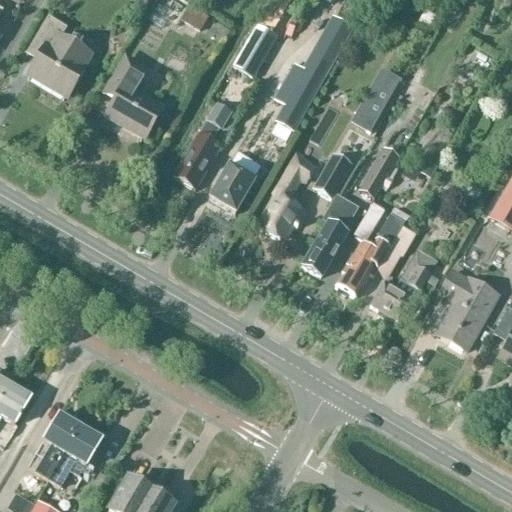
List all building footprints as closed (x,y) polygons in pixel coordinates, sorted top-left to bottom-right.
[(282,22),(293,4),(295,0),(270,0),(267,6),(269,7),(257,29),(232,71),(253,83),(286,26),(282,22)] [(189,10),(182,22),(200,32),(207,20),(189,10)] [(424,15),(418,27),(429,32),(435,21),(424,15)] [(65,100),(91,57),(62,40),(67,32),(48,20),(32,48),(44,56),(30,79),(65,100)] [(284,110),(274,126),(294,138),(354,32),(332,20),(303,72),(294,68),(273,105),(284,110)] [(143,142),(162,110),(132,92),(144,73),(126,62),(110,89),(122,97),(108,121),(143,142)] [(373,88),(365,102),(384,113),(392,99),(373,88)] [(195,195),(221,151),(211,146),(219,133),(221,134),(232,116),(217,107),(207,123),(173,182),(195,195)] [(383,153),(358,195),(374,204),(382,190),(387,181),(398,162),(383,153)] [(332,158),(312,193),(332,205),(352,170),(332,158)] [(279,201),(260,233),(280,245),(290,229),(296,233),(306,217),(286,206),(298,186),(309,168),(294,160),(279,185),(272,197),(279,201)] [(432,179),(436,171),(427,166),(422,173),(432,179)] [(254,186),(228,170),(208,204),(234,219),(254,186)] [(387,181),(382,190),(387,194),(392,184),(387,181)] [(511,231),(511,183),(489,223),(510,235),(511,231)] [(320,282),(339,251),(347,238),(343,236),(358,212),(336,199),(322,223),(328,227),(320,240),(301,271),(320,282)] [(372,208),(362,225),(353,240),(365,247),(384,215),(372,208)] [(354,258),(335,292),(337,293),(337,297),(345,301),(348,299),(349,299),(354,302),(369,277),(374,281),(379,272),(378,272),(389,253),(399,235),(401,236),(405,229),(389,219),(363,264),(354,258)] [(467,232),(452,237),(456,249),(471,244),(467,232)] [(399,235),(389,253),(399,260),(402,261),(412,243),(401,236),(399,235)] [(384,285),(370,311),(398,327),(411,303),(412,303),(414,304),(419,296),(420,296),(426,286),(434,291),(438,284),(430,279),(436,269),(437,267),(437,266),(417,255),(399,284),(400,284),(396,292),(384,285)] [(465,357),(498,300),(467,282),(466,283),(453,275),(439,300),(454,309),(436,340),(465,357)] [(511,369),(511,314),(508,312),(492,338),(507,347),(498,362),(511,369)] [(0,405),(9,390),(0,385),(0,405)] [(0,422),(0,423),(14,431),(30,403),(9,390),(0,405),(0,422)] [(49,487),(80,432),(59,420),(42,448),(50,452),(34,479),(49,487)] [(79,483),(79,482),(101,445),(80,432),(49,487),(60,494),(69,478),(79,483)] [(141,511),(150,497),(128,484),(110,511),(141,511)] [(171,511),(173,510),(150,497),(141,511),(171,511)] [(15,499),(7,511),(32,511),(33,510),(15,499)]
